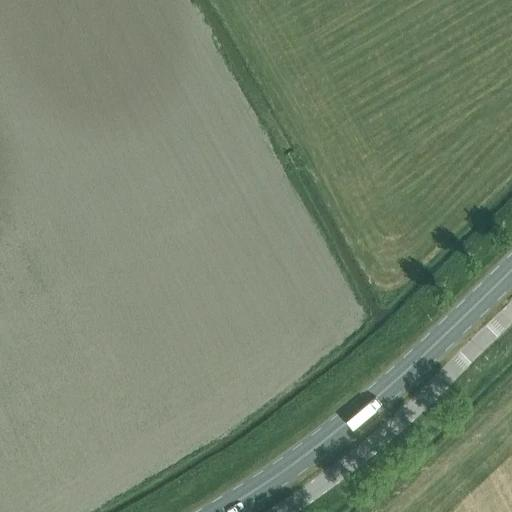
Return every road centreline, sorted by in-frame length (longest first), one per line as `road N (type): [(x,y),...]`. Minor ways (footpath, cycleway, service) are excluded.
road 1 (primary): [(217,511),(342,426),(511,268)]
road 2 (unclassified): [(282,511),(367,450),(511,311)]
